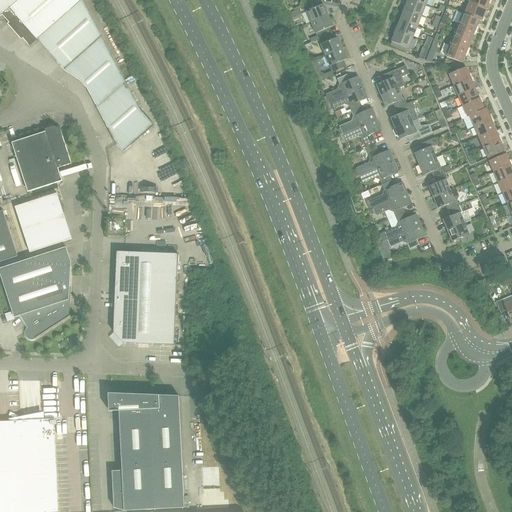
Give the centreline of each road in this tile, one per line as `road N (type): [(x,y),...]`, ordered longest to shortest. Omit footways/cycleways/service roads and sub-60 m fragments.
road 1 (primary): [(175,0),(268,194),(320,334)]
road 2 (residential): [(511,243),(465,263),(439,254),(341,20),(347,0)]
road 3 (primary): [(340,318),(254,102),(203,0)]
road 4 (unclassified): [(46,84),(74,103),(99,156),(95,365)]
road 5 (primary): [(320,334),(385,511)]
road 6 (unclassified): [(465,339),(452,310),(426,296),(340,318)]
road 7 (primary): [(413,511),(364,380)]
road 8 (residential): [(511,114),(490,63),(511,0)]
